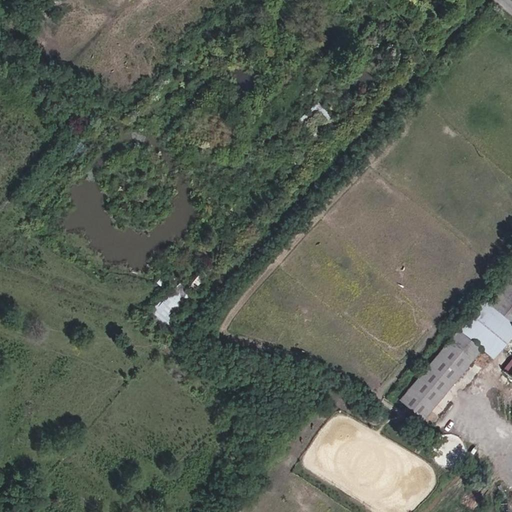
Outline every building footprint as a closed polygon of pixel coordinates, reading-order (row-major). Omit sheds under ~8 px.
[(171,288),(151,313),(167,325),(186,300),(171,288)] [(511,309),(511,288),(502,300),(511,309)] [(511,309),(502,300),(495,295),(470,324),(492,343),(504,354),(500,358),(511,367),(511,369),(489,399),(511,416),(511,415),(511,309)] [(492,343),(470,324),(460,336),(482,355),(492,343)] [(433,414),(482,355),(460,336),(410,395),(433,414)] [(475,389),(489,399),(511,369),(511,367),(500,358),(475,389)]
